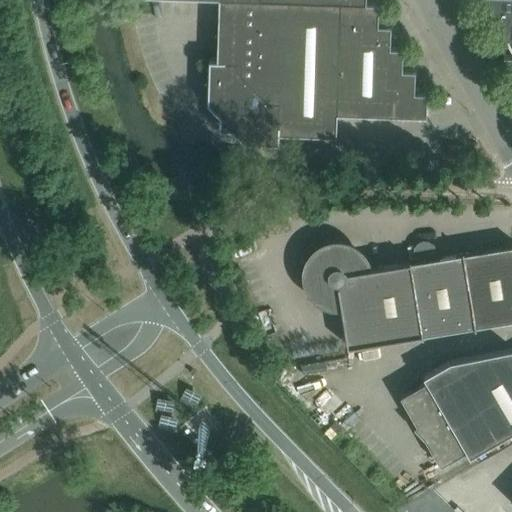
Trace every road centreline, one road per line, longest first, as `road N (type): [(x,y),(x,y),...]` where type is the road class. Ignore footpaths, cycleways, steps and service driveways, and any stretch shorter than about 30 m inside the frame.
road 1 (secondary): [(163,304),(90,165),(38,0)]
road 2 (secondary): [(347,511),(163,304)]
road 3 (unclassified): [(511,150),(423,0)]
road 4 (secondary): [(90,384),(193,511)]
road 5 (secondary): [(0,214),(67,351)]
